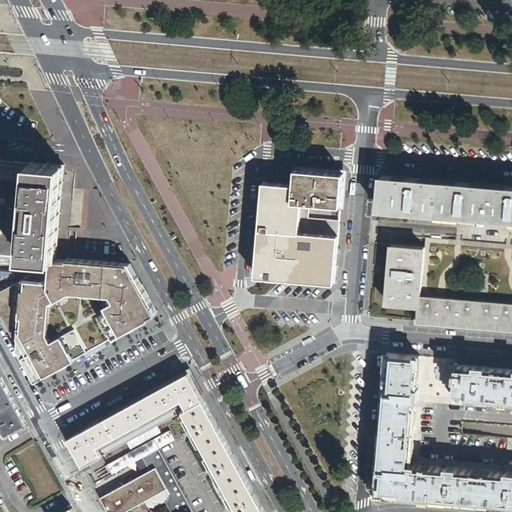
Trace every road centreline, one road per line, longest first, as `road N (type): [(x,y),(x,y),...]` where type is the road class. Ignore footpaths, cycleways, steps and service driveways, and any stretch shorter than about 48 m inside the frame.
road 1 (primary): [(245,388),(80,67)]
road 2 (primary): [(51,65),(194,344)]
road 3 (tertiary): [(374,57),(64,32)]
road 4 (tertiary): [(80,67),(370,92)]
road 5 (residential): [(350,333),(370,92)]
road 6 (primary): [(194,344),(286,511)]
road 7 (residential): [(46,426),(194,344)]
road 8 (residential): [(511,346),(350,333)]
road 9 (tertiary): [(370,92),(511,103)]
road 10 (primary): [(312,511),(245,388)]
road 11 (tertiary): [(511,69),(374,57)]
